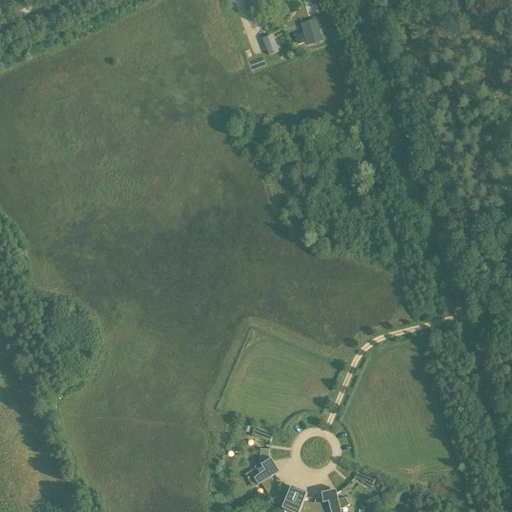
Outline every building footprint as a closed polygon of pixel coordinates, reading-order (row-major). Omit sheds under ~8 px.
[(251,20),(260,17),(253,0),(247,0),(244,1),(251,20)] [(323,41),(316,20),(301,24),(308,46),(323,41)] [(269,56),(279,52),(273,35),(262,39),(269,56)] [(254,69),(265,64),(263,59),(251,64),(254,69)] [(271,442),(272,438),(273,436),(273,434),(258,428),(257,430),(256,433),(255,438),(271,442)] [(272,497),(280,489),(277,485),(275,482),(273,480),(271,478),(279,473),(270,459),(260,466),(263,472),(258,475),(256,468),(257,468),(256,466),(255,467),(256,469),(245,475),(254,488),(262,483),(266,489),(270,495),(272,497)] [(369,486),(370,484),(371,481),(374,476),(359,470),(357,474),(356,475),(355,477),(369,486)] [(391,487),(384,484),(381,492),(388,495),(391,487)] [(306,503),(304,503),(308,494),(292,487),(283,508),(292,511),(314,511),(315,504),(309,504),(306,503)] [(324,504),(326,511),(341,511),(341,510),(344,508),(346,507),(350,505),(346,498),(339,500),(336,490),(322,493),(323,504),(324,504)]
